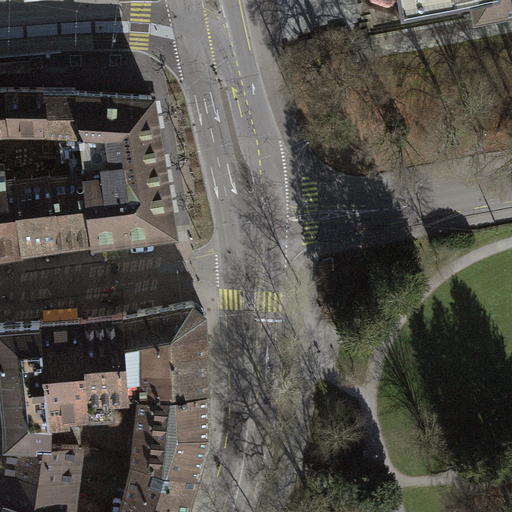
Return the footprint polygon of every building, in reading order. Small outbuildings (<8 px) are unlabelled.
[(475,15),(511,8),(511,0),(471,0),(473,6),(475,15)] [(0,61),(0,73),(33,71),(32,59),(0,61)] [(0,249),(17,247),(23,246),(58,241),(62,241),(92,237),(84,167),(79,130),(82,129),(77,90),(76,88),(44,88),(9,87),(0,87),(0,127),(11,126),(22,127),(48,127),(50,144),(43,145),(44,153),(55,151),(57,165),(52,171),(53,179),(15,184),(15,186),(10,186),(0,187),(0,249)] [(84,167),(92,237),(174,226),(152,95),(77,90),(82,129),(79,130),(84,167)] [(134,394),(140,393),(209,389),(205,310),(191,301),(131,311),(123,312),(129,394),(134,394)] [(129,394),(123,312),(81,318),(87,407),(88,412),(104,412),(102,396),(129,394)] [(43,320),(52,440),(80,442),(79,427),(71,418),(79,408),(87,407),(81,318),(43,320)] [(52,440),(43,320),(0,322),(0,357),(6,414),(8,438),(52,440)] [(140,393),(138,424),(210,431),(209,389),(140,393)] [(134,457),(197,471),(210,431),(138,424),(134,457)] [(52,440),(8,438),(2,468),(76,476),(80,442),(52,440)] [(121,511),(185,511),(197,471),(134,457),(121,511)] [(330,469),(323,467),(316,471),(314,479),(318,485),(325,487),(332,484),(334,476),(330,469)] [(76,476),(2,468),(0,478),(0,497),(71,510),(76,476)] [(0,511),(70,511),(71,510),(0,497),(0,511)]
